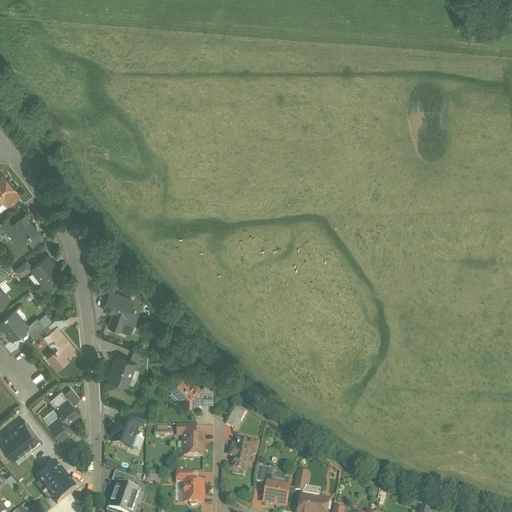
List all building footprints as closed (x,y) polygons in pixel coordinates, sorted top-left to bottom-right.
[(3,176),(0,178),(0,204),(8,198),(11,202),(19,196),(3,176)] [(11,217),(16,223),(24,217),(19,211),(11,217)] [(14,226),(8,231),(9,231),(13,237),(16,234),(21,240),(25,237),(33,246),(44,237),(31,222),(32,221),(28,215),(14,226)] [(8,219),(0,225),(0,234),(2,237),(9,231),(8,231),(14,226),(8,219)] [(48,255),(32,269),(47,288),(63,275),(48,255)] [(6,260),(0,265),(0,283),(15,271),(15,270),(6,260)] [(26,260),(15,270),(15,271),(21,277),(30,270),(28,268),(31,266),(26,260)] [(117,284),(104,279),(99,294),(100,294),(108,297),(110,292),(114,293),(117,284)] [(0,287),(0,307),(10,300),(0,287)] [(114,293),(110,292),(108,297),(104,309),(111,311),(111,310),(115,312),(112,320),(111,321),(110,325),(109,326),(114,328),(114,329),(116,330),(116,329),(121,330),(131,333),(132,332),(129,331),(134,317),(130,316),(130,315),(129,312),(128,312),(132,300),(114,293)] [(13,312),(8,316),(5,317),(6,318),(0,323),(0,324),(13,341),(27,329),(13,312)] [(38,318),(33,322),(36,326),(29,332),(34,338),(46,328),(38,318)] [(68,319),(56,320),(49,326),(53,330),(58,326),(61,330),(66,326),(69,326),(68,319)] [(61,330),(58,326),(53,330),(48,334),(54,340),(53,341),(54,342),(55,342),(60,348),(47,358),(58,370),(71,360),(67,356),(76,349),(61,330)] [(18,347),(26,344),(24,338),(16,341),(18,347)] [(148,356),(134,352),(130,362),(135,363),(134,368),(148,373),(148,356)] [(130,362),(118,357),(117,358),(118,358),(114,367),(110,379),(127,385),(134,368),(135,363),(130,362)] [(201,390),(186,374),(179,380),(181,383),(175,389),(180,394),(180,401),(181,402),(189,402),(190,401),(192,401),(193,402),(197,402),(198,401),(200,401),(201,390)] [(214,391),(206,384),(201,390),(200,401),(200,402),(202,404),(214,404),(214,391)] [(80,401),(71,389),(64,395),(67,398),(74,406),(80,401)] [(80,413),(74,406),(67,398),(55,407),(61,414),(68,423),(80,413)] [(244,417),(234,412),(235,410),(227,426),(233,429),(237,421),(241,423),(244,417)] [(147,419),(129,413),(126,422),(138,427),(138,428),(144,429),(147,419)] [(68,423),(61,414),(49,424),(62,440),(74,430),(68,423)] [(126,422),(120,420),(118,427),(115,426),(111,436),(115,437),(112,444),(132,451),(136,440),(134,440),(138,428),(138,427),(126,422)] [(0,443),(14,460),(29,448),(32,451),(43,443),(25,421),(24,422),(11,433),(10,432),(2,439),(3,439),(0,441),(0,443)] [(195,427),(178,427),(178,438),(184,438),(193,438),(193,436),(195,436),(195,427)] [(193,438),(184,438),(184,458),(203,458),(203,436),(195,436),(193,436),(193,438)] [(258,445),(239,441),(236,453),(232,452),(231,457),(235,458),(233,470),(246,473),(250,454),(256,455),(258,445)] [(76,445),(65,454),(71,461),(81,452),(76,445)] [(36,478),(57,504),(77,489),(55,462),(36,478)] [(274,471),(259,468),(256,483),(265,485),(266,478),(272,479),(274,471)] [(151,480),(160,480),(160,472),(151,472),(151,480)] [(136,480),(116,473),(113,482),(118,484),(119,484),(133,489),(136,480)] [(195,473),(177,473),(176,483),(185,483),(194,483),(195,473)] [(308,475),(299,474),(295,491),(305,493),(308,475)] [(194,483),(185,483),(185,504),(190,504),(190,506),(191,507),(196,507),(198,506),(198,504),(203,504),(203,497),(204,496),(204,492),(203,491),(203,483),(194,483)] [(133,489),(119,484),(118,484),(115,495),(116,496),(110,511),(133,511),(138,500),(136,500),(139,491),(133,489)] [(290,489),(268,484),(264,503),(287,507),(290,489)] [(326,511),(329,502),(302,497),(299,511),(326,511)]
